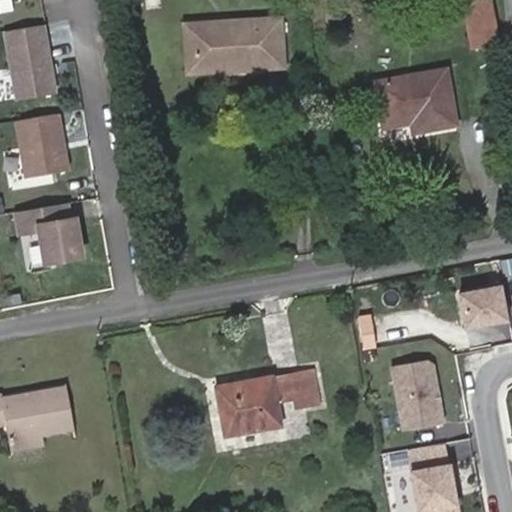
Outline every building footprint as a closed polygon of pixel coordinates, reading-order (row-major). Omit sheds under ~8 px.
[(465,47),(493,42),(485,0),(478,0),(457,3),(465,47)] [(271,1),(188,14),(193,55),(227,49),(229,60),(280,52),(271,1)] [(183,67),(229,60),(227,49),(193,55),(188,14),(176,16),(183,67)] [(55,89),(43,21),(7,27),(19,96),(55,89)] [(417,89),(419,103),(452,98),(445,53),(371,66),(376,95),(405,91),(417,89)] [(412,104),(419,103),(417,89),(405,91),(408,105),(412,104)] [(27,175),(70,168),(60,110),(17,118),(27,175)] [(66,202),(17,210),(21,234),(40,231),(45,261),(82,254),(75,217),(69,218),(66,202)] [(459,331),(502,323),(496,289),(453,297),(459,331)] [(420,363),(385,369),(397,433),(437,426),(426,367),(420,363)] [(313,364),(210,381),(221,433),(277,423),(273,399),(300,395),(301,404),(320,402),(313,364)] [(0,424),(6,423),(9,437),(41,432),(76,427),(69,390),(2,402),(0,390),(0,424)] [(11,452),(43,447),(41,432),(9,437),(11,452)] [(469,437),(448,440),(451,458),(471,455),(469,437)] [(443,468),(404,476),(410,511),(431,511),(450,509),(443,468)]
